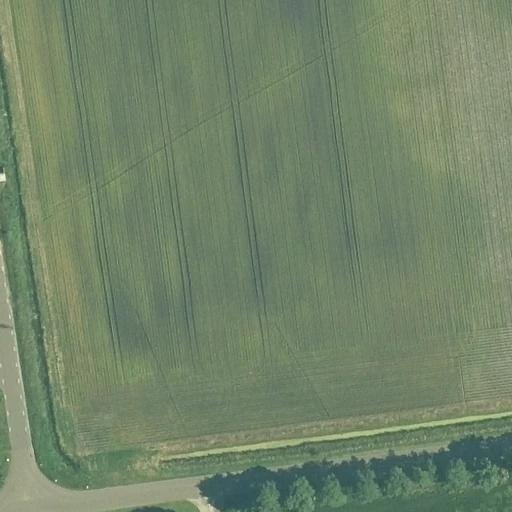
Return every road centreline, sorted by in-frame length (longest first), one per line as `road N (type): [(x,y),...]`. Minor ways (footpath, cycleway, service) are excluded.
road 1 (unclassified): [(32,511),(511,449)]
road 2 (unclassified): [(28,511),(0,314)]
